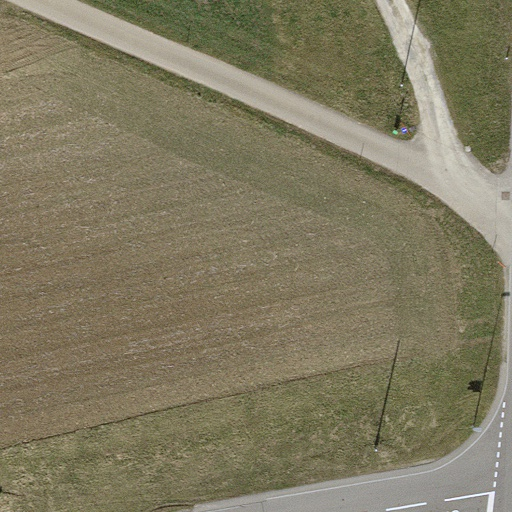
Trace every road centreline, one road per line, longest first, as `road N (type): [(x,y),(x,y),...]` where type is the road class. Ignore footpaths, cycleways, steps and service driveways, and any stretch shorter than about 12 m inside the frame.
road 1 (track): [(42,0),(447,177),(511,216)]
road 2 (track): [(447,177),(418,60),(391,0)]
road 3 (tertiary): [(511,489),(380,511)]
